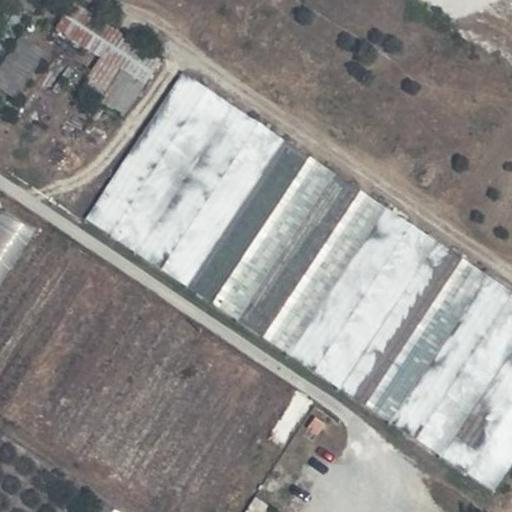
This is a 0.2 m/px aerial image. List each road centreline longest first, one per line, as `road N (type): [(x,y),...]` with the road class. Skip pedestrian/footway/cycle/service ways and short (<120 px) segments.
road 1 (unclassified): [(0,181),(318,391),(364,434),(378,511)]
road 2 (track): [(107,0),(511,270)]
road 3 (track): [(182,46),(158,92),(108,154),(73,182),(21,195)]
